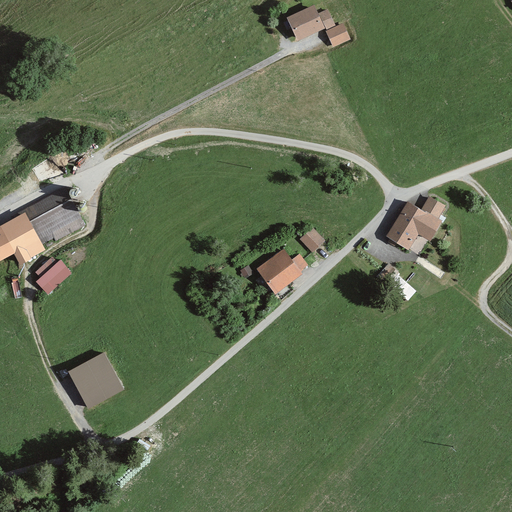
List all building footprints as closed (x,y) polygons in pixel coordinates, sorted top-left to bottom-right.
[(314,7),(289,18),(299,40),(324,28),(333,25),(327,10),(318,14),(314,7)] [(343,24),(326,31),(333,46),(350,39),(343,24)] [(71,195),(74,196),(76,195),(78,193),(77,190),(75,188),(71,188),(69,191),(71,195)] [(25,216),(0,228),(0,262),(16,254),(19,259),(82,226),(64,191),(23,212),(25,216)] [(422,208),(408,200),(387,238),(410,250),(419,234),(431,242),(444,220),(438,216),(445,205),(429,196),(422,208)] [(79,210),(83,211),(85,210),(86,207),(86,205),(83,203),(80,203),(78,206),(79,210)] [(312,227),(299,239),(312,253),(325,241),(312,227)] [(283,250),(257,271),(275,294),(302,273),(283,250)] [(40,280),(36,283),(46,295),(70,274),(60,262),(57,265),(52,259),(35,274),(40,280)] [(398,274),(389,266),(378,277),(387,286),(398,274)] [(106,350),(68,369),(88,407),(125,387),(106,350)]
